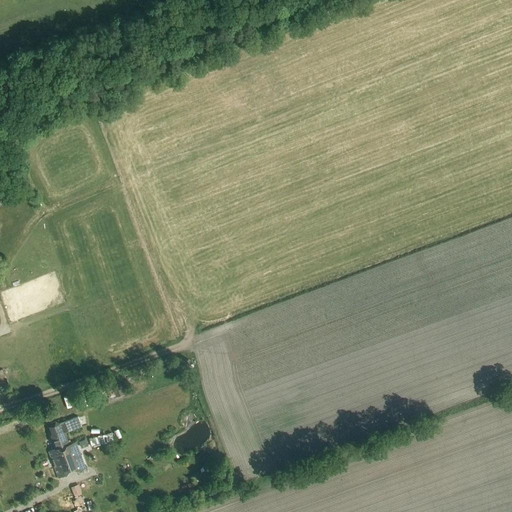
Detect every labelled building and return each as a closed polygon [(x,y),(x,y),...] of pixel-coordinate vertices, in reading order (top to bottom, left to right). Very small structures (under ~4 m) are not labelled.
[(4,368),(0,369),(0,387),(10,384),(4,368)] [(105,389),(110,400),(125,395),(119,379),(110,382),(112,386),(105,389)] [(48,417),(46,410),(40,412),(43,419),(48,417)] [(50,440),(54,452),(54,453),(68,447),(66,441),(68,441),(66,436),(64,437),(64,435),(82,428),(78,418),(57,426),(54,424),(50,425),(47,429),(51,440),(50,440)] [(94,446),(116,439),(113,431),(91,438),(94,446)] [(54,453),(54,452),(48,454),(51,461),(53,460),(56,468),(53,469),(58,481),(84,471),(75,444),(68,447),(54,453)] [(192,482),(213,473),(210,468),(190,477),(192,482)] [(72,486),(77,499),(71,501),(75,511),(89,506),(80,483),(72,486)]
